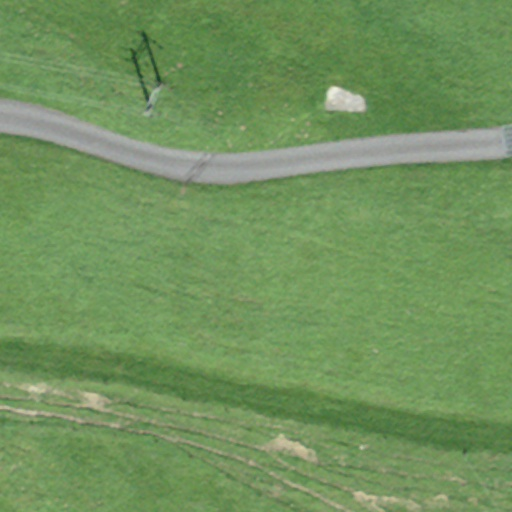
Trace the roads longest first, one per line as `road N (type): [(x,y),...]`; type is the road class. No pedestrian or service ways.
road 1 (track): [(511,443),(69,355),(0,355)]
road 2 (unclassified): [(511,135),(246,161),(0,105)]
